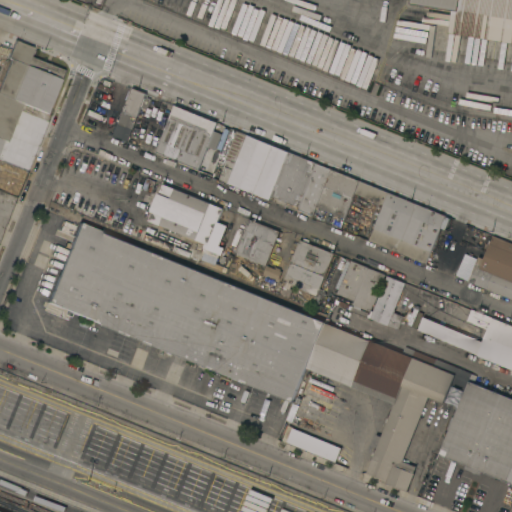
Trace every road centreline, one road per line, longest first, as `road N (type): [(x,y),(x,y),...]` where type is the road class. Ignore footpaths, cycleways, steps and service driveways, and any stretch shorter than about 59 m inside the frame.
road 1 (residential): [(60,129),(511,311)]
road 2 (primary): [(95,42),(511,215)]
road 3 (residential): [(0,355),(400,511)]
road 4 (residential): [(95,42),(0,277)]
